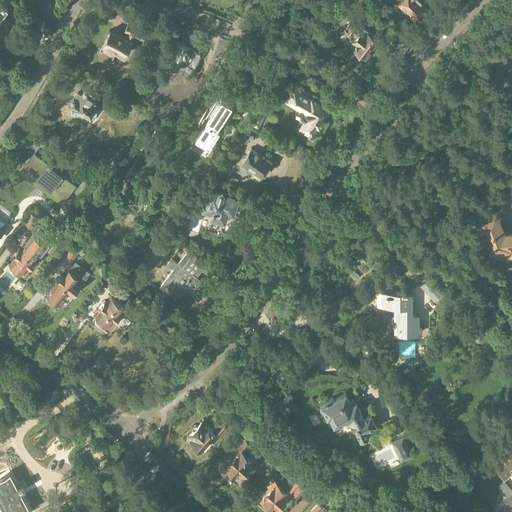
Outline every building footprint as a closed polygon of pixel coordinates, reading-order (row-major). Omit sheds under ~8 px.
[(417,0),(403,0),(399,4),(415,19),(425,7),(417,0)] [(351,19),(351,20),(345,16),(340,23),(345,27),(344,28),(345,29),(344,30),(344,32),(344,33),(347,36),(349,36),(351,36),(352,34),(356,38),(352,43),(356,46),(354,50),(358,53),(359,53),(365,58),(375,46),(379,49),(382,45),(372,37),(373,35),(360,25),(359,25),(351,19)] [(138,38),(142,30),(136,27),(135,29),(128,25),(125,32),(127,33),(125,38),(110,31),(103,45),(117,51),(115,54),(122,57),(123,55),(125,56),(135,37),(138,38)] [(394,44),(399,37),(388,29),(383,35),(394,44)] [(200,55),(193,51),(194,51),(188,48),(189,47),(175,41),(170,53),(169,53),(166,60),(168,61),(167,63),(177,68),(177,67),(191,74),(200,55)] [(147,99),(150,90),(142,86),(139,96),(147,99)] [(92,119),(99,108),(93,104),(98,97),(87,89),(82,97),(77,94),(70,104),(75,107),(74,108),(75,109),(75,110),(79,112),(80,112),(86,116),(86,117),(89,119),(90,119),(91,119),(88,124),(93,128),(97,123),(92,119)] [(310,100),(305,96),(297,91),(294,96),(290,94),(286,101),(304,112),(304,111),(308,113),(309,117),(307,120),(306,120),(300,129),(312,136),(317,127),(319,128),(324,120),(321,118),(323,114),(323,112),(323,110),(322,108),(318,106),(320,103),(311,98),(310,100)] [(196,139),(203,144),(210,148),(220,132),(217,130),(232,106),(221,99),(196,139)] [(114,100),(100,107),(112,115),(119,112),(114,100)] [(260,117),(263,111),(258,108),(250,123),(258,127),(263,118),(260,117)] [(251,148),(248,153),(241,165),(262,178),(272,161),(251,148)] [(35,157),(24,171),(63,202),(74,188),(35,157)] [(231,199),(231,198),(227,197),(227,198),(223,197),(223,194),(222,191),(218,192),(218,193),(210,191),(206,201),(206,200),(201,203),(203,208),(204,208),(203,210),(213,213),(211,217),(212,218),(211,221),(222,225),(223,221),(224,221),(227,211),(241,216),(241,215),(244,216),(247,205),(244,204),(245,203),(236,200),(235,201),(233,200),(233,199),(231,199)] [(41,221),(34,215),(31,213),(24,223),(33,230),(41,221)] [(511,233),(504,234),(496,214),(480,219),(486,236),(484,237),(485,239),(484,240),(485,243),(486,242),(490,252),(498,249),(511,247),(511,233)] [(0,231),(1,232),(8,224),(0,217),(0,231)] [(157,233),(163,237),(167,233),(161,228),(157,233)] [(11,266),(10,268),(18,274),(20,272),(22,274),(27,267),(29,269),(34,262),(32,260),(37,254),(45,244),(33,235),(33,236),(25,246),(21,251),(19,250),(13,256),(15,258),(10,265),(11,266)] [(70,261),(78,251),(73,247),(65,257),(70,261)] [(196,278),(204,268),(207,264),(189,249),(178,264),(172,259),(167,264),(174,269),(161,286),(164,288),(163,290),(178,302),(187,290),(200,300),(209,288),(196,278)] [(53,289),(49,295),(50,296),(49,298),(56,304),(57,302),(59,303),(68,291),(73,295),(87,277),(72,265),(69,269),(65,275),(63,274),(58,280),(59,281),(53,289)] [(421,286),(434,300),(434,301),(442,294),(429,279),(421,286)] [(411,315),(411,313),(411,293),(407,293),(407,292),(402,292),(402,293),(383,294),(383,306),(396,306),(396,315),(394,317),(390,317),(390,330),(396,330),(396,334),(418,334),(418,331),(420,331),(420,324),(418,324),(418,315),(411,315)] [(122,315),(127,310),(111,297),(107,303),(105,301),(100,308),(101,309),(96,317),(98,318),(95,322),(105,330),(108,326),(112,329),(117,322),(116,321),(121,314),(122,315)] [(312,318),(307,323),(315,330),(319,325),(312,318)] [(331,397),(318,403),(319,405),(319,406),(319,407),(319,408),(319,409),(319,410),(320,411),(321,411),(323,412),(326,418),(328,417),(333,427),(348,420),(350,422),(349,423),(353,431),(354,430),(360,442),(368,438),(365,432),(376,426),(369,414),(362,417),(358,408),(355,403),(350,405),(344,394),(332,399),(331,397)] [(204,452),(226,428),(222,424),(214,433),(201,421),(197,427),(195,425),(191,429),(193,431),(187,437),(204,452)] [(232,443),(237,448),(244,439),(240,435),(232,443)] [(403,437),(399,439),(408,458),(412,456),(403,437)] [(242,452),(250,444),(245,440),(238,448),(241,450),(226,467),(239,478),(254,462),(242,452)] [(511,474),(511,473),(508,469),(503,464),(496,472),(504,481),(511,474)] [(10,472),(0,477),(0,502),(5,511),(27,511),(31,511),(21,492),(26,489),(22,482),(17,485),(10,472)] [(289,495),(273,480),(268,486),(271,488),(261,499),(274,511),(289,495)] [(298,497),(303,491),(305,489),(296,480),(288,488),(298,497)] [(511,495),(511,496),(510,493),(501,501),(510,511),(511,509),(511,495)] [(312,511),(317,511),(323,506),(318,503),(311,511),(312,511)]
